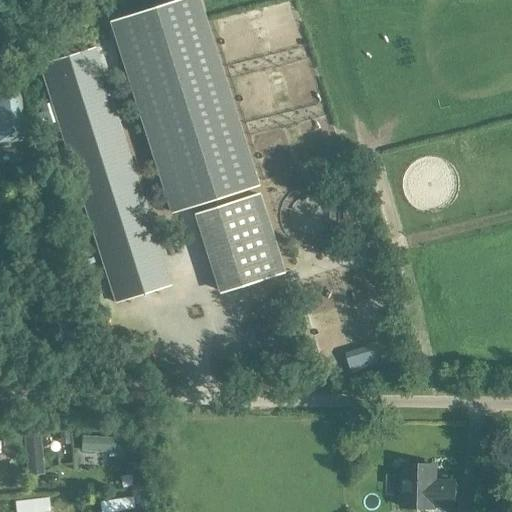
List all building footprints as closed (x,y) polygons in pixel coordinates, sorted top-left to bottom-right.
[(259,187),(199,0),(179,0),(109,23),(170,215),(259,187)] [(170,288),(94,50),(40,67),(116,305),(170,288)] [(0,148),(13,147),(12,143),(29,142),(27,117),(22,115),(20,92),(0,93),(0,148)] [(223,294),(280,276),(256,197),(197,216),(223,294)] [(39,439),(23,441),(27,480),(43,478),(39,439)] [(122,443),(81,440),(79,456),(121,459),(122,443)] [(435,467),(403,466),(402,508),(434,509),(434,507),(454,508),(455,484),(435,483),(435,467)] [(14,505),(14,511),(49,511),(48,501),(14,505)] [(133,511),(132,501),(99,505),(99,511),(133,511)]
